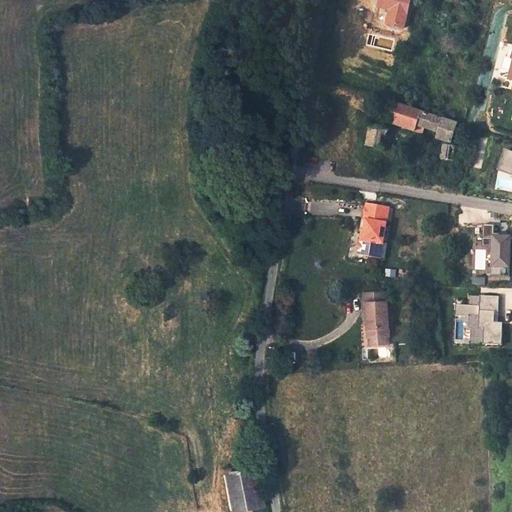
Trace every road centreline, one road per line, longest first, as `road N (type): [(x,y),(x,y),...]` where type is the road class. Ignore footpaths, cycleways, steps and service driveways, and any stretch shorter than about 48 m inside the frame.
road 1 (residential): [(278,511),(261,409),(262,346),(329,0)]
road 2 (unknown): [(296,169),(511,213)]
